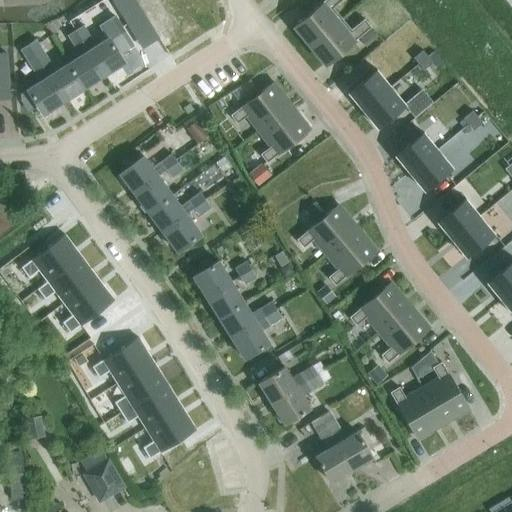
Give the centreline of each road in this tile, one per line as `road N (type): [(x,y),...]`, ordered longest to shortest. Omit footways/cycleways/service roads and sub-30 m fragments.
road 1 (residential): [(256,27),(363,152),(405,258),(511,392)]
road 2 (residential): [(252,511),(256,479),(248,447),(56,157)]
road 3 (residential): [(56,157),(256,27)]
road 4 (residential): [(371,511),(511,423)]
